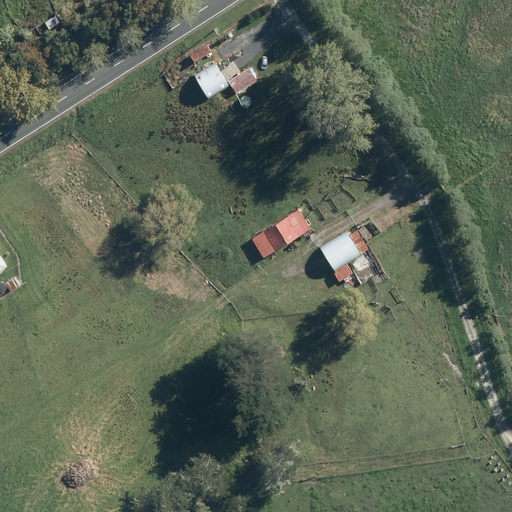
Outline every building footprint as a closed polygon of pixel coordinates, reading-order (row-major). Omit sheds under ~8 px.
[(57,0),(3,0),(2,1),(26,31),(61,4),(57,0)] [(207,46),(191,56),(196,64),(213,54),(207,46)] [(196,72),(211,96),(231,83),(217,60),(196,72)] [(249,65),(230,79),(238,91),(258,77),(249,65)] [(254,235),(265,255),(314,227),(303,207),(254,235)] [(323,242),(337,267),(349,260),(365,251),(351,226),(323,242)] [(0,270),(12,263),(0,245),(0,270)]
